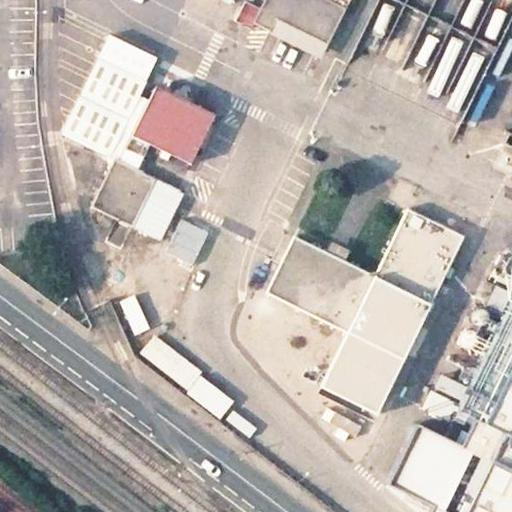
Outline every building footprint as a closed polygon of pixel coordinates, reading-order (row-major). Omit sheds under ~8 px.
[(267,0),(256,21),(272,28),(277,18),(329,43),(352,0),(267,0)] [(329,43),(277,18),(272,28),(322,56),(329,43)] [(143,79),(97,56),(59,129),(105,153),(143,79)] [(211,115),(153,85),(128,134),(186,164),(211,115)] [(178,191),(110,156),(85,203),(154,238),(178,191)] [(373,277),(292,236),(263,290),(343,332),(316,385),(371,413),(462,241),(407,213),(373,277)] [(170,240),(195,252),(207,225),(182,214),(170,240)] [(166,378),(218,414),(230,397),(147,338),(136,353),(168,375),(166,378)] [(511,511),(511,366),(480,429),(471,424),(458,450),(414,428),(385,485),(437,511),(511,511)]
